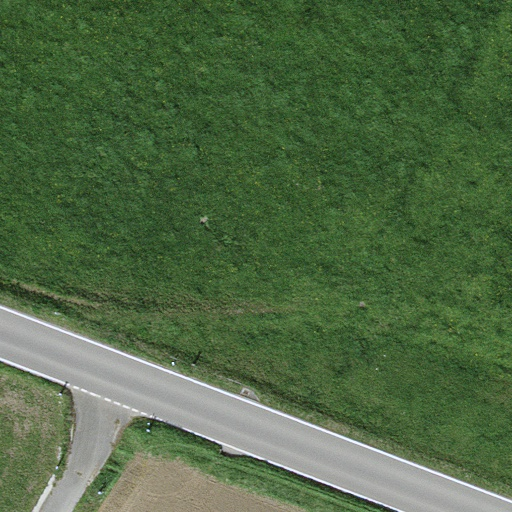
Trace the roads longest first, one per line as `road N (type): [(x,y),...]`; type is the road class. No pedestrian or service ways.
road 1 (tertiary): [(472,511),(0,334)]
road 2 (track): [(129,384),(55,511)]
